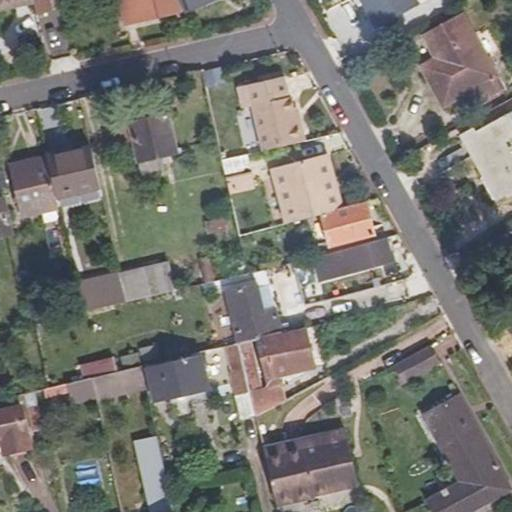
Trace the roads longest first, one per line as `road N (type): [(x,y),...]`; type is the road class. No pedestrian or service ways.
road 1 (residential): [(296,31),(511,420)]
road 2 (residential): [(0,104),(296,31)]
